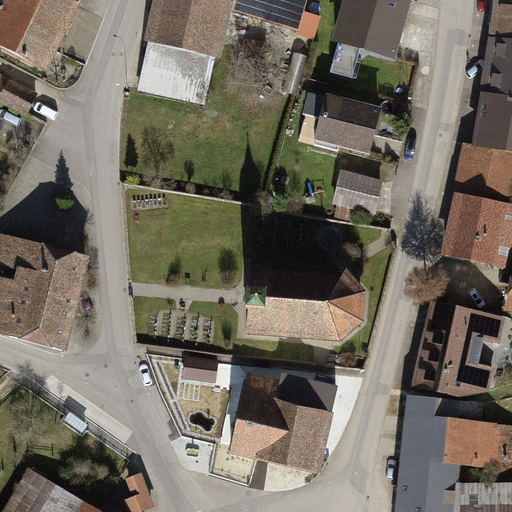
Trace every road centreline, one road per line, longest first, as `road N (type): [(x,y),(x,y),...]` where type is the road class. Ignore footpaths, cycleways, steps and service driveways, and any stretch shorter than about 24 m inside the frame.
road 1 (residential): [(457,0),(424,196),(349,505)]
road 2 (residential): [(129,0),(104,113),(119,345),(98,394)]
road 3 (tertiary): [(193,511),(144,427),(98,394)]
